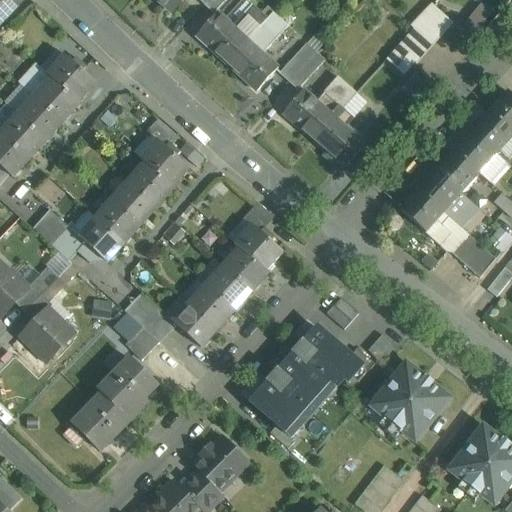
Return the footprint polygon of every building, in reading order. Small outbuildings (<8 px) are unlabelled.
[(0,0),(0,26),(17,8),(8,0),(0,0)] [(184,0),(156,0),(171,14),(184,0)] [(209,0),(203,6),(213,15),(226,0),(209,0)] [(433,6),(414,26),(417,29),(415,30),(431,46),(452,25),(433,6)] [(470,36),(490,14),(480,6),(461,27),(470,36)] [(235,28),(218,13),(197,37),(227,65),(268,21),(253,8),(235,28)] [(268,21),(227,65),(257,93),(279,69),(264,55),(289,28),(274,15),(268,21)] [(431,46),(415,30),(397,49),(413,64),(431,46)] [(306,46),(280,75),(289,83),(315,54),(306,46)] [(315,54),(289,83),(298,91),(324,62),(315,54)] [(76,59),(72,64),(63,56),(63,57),(66,60),(50,77),(46,74),(46,75),(79,105),(80,104),(78,103),(95,84),(82,73),(86,68),(76,59)] [(413,100),(429,86),(417,72),(401,87),(413,100)] [(79,105),(46,75),(53,81),(37,99),(34,96),(33,96),(63,123),(79,105)] [(317,102),(304,91),(283,115),(313,142),(335,118),(336,119),(357,96),(337,79),(317,102)] [(511,97),(507,93),(489,113),(511,133),(511,97)] [(63,123),(33,96),(33,97),(36,100),(20,117),(17,114),(16,115),(46,141),(63,123)] [(511,138),(511,133),(489,113),(472,133),(497,155),(511,138)] [(46,141),(16,115),(19,118),(3,136),(0,132),(0,133),(29,160),(46,141)] [(336,119),(335,118),(313,142),(344,169),(365,145),(336,119)] [(174,140),(156,123),(147,133),(156,141),(157,141),(165,148),(169,144),(170,144),(174,140)] [(29,160),(0,133),(0,134),(3,137),(0,139),(0,168),(9,176),(12,179),(29,160)] [(497,155),(472,133),(454,152),(479,175),(497,155)] [(169,144),(165,148),(157,141),(156,141),(140,160),(173,189),(172,188),(188,169),(176,158),(180,153),(170,144),(169,144)] [(479,175),(454,152),(436,172),(462,195),(479,175)] [(139,160),(143,163),(127,181),(156,208),(173,189),(140,160),(139,160)] [(0,186),(9,176),(0,168),(0,186)] [(462,195),(436,172),(419,192),(444,214),(462,195)] [(156,208),(127,181),(111,200),(140,226),(156,208)] [(444,214),(419,192),(400,212),(426,234),(444,214)] [(511,204),(502,196),(495,205),(511,219),(511,204)] [(140,226),(111,200),(94,218),(123,245),(140,226)] [(275,219),(258,205),(244,221),(250,227),(251,226),(260,234),(264,229),(265,230),(275,219)] [(50,212),(34,230),(69,263),(77,254),(59,237),(68,228),(50,212)] [(123,245),(94,218),(78,237),(68,228),(59,237),(77,254),(89,265),(106,264),(123,245)] [(265,230),(264,229),(260,234),(251,226),(250,227),(234,245),(267,275),(268,274),(266,273),(283,255),(270,243),(274,239),(265,230)] [(503,253),(511,240),(511,237),(499,228),(489,242),(503,253)] [(495,261),(466,236),(451,254),(480,280),(495,261)] [(267,275),(234,245),(237,248),(222,266),(251,293),(267,275)] [(27,290),(0,264),(1,263),(0,261),(0,317),(1,318),(0,318),(0,320),(0,321),(16,304),(28,291),(27,290)] [(251,293),(222,266),(204,285),(234,312),(251,293)] [(511,275),(505,269),(488,291),(497,299),(511,279),(511,275)] [(234,312),(204,285),(188,303),(217,330),(234,312)] [(32,286),(27,290),(28,291),(16,304),(25,314),(42,296),(32,286)] [(171,322),(142,295),(125,313),(142,329),(160,344),(173,331),(177,327),(171,322)] [(42,296),(25,314),(35,323),(48,309),(49,310),(53,306),(42,296)] [(359,315),(341,299),(333,307),(351,323),(359,315)] [(217,330),(188,303),(171,322),(200,349),(217,330)] [(351,323),(333,307),(326,315),(344,331),(351,323)] [(49,310),(48,309),(35,323),(19,339),(20,340),(24,336),(48,361),(45,364),(46,365),(76,334),(75,333),(73,335),(49,310)] [(160,344),(142,329),(126,346),(142,362),(160,344)] [(350,357),(318,329),(304,345),(302,344),(294,353),(295,355),(296,354),(332,386),(332,387),(336,391),(342,383),(346,386),(362,368),(350,357)] [(400,352),(382,336),(375,344),(393,360),(400,352)] [(393,360),(375,344),(368,352),(386,368),(393,360)] [(375,365),(357,349),(350,357),(362,368),(368,373),(375,365)] [(332,386),(296,354),(295,355),(278,374),(277,373),(268,382),(270,384),(252,404),(277,427),(288,436),(296,427),(300,431),(329,398),(325,394),(332,387),(332,386)] [(130,360),(99,392),(103,395),(104,394),(128,417),(157,387),(130,360)] [(424,379),(406,365),(391,382),(384,390),(385,390),(371,408),(415,444),(430,426),(430,427),(437,419),(436,418),(450,400),(432,386),(434,384),(425,377),(424,379)] [(128,417),(104,394),(103,395),(73,425),(100,452),(131,421),(128,417)] [(288,436),(277,427),(270,435),(288,451),(295,443),(288,436)] [(511,450),(510,448),(511,446),(503,440),(501,442),(483,428),(469,446),(467,445),(461,452),(463,454),(449,472),(494,507),(508,488),(510,490),(511,487),(511,450)] [(248,463),(224,439),(214,449),(210,445),(198,456),(202,461),(194,469),(198,473),(222,497),(218,493),(228,483),(224,480),(232,472),(236,475),(248,463)] [(384,468),(355,506),(362,511),(380,511),(403,482),(384,468)] [(163,497),(150,510),(152,511),(193,511),(197,508),(201,511),(207,511),(222,497),(198,473),(182,490),(178,485),(176,487),(168,487),(163,492),(163,497)] [(7,511),(18,501),(0,482),(0,505),(6,511),(7,511)] [(440,511),(441,511),(422,497),(415,507),(421,511),(440,511)]
